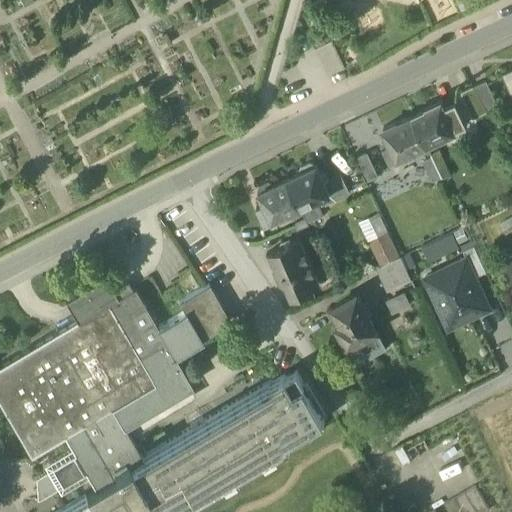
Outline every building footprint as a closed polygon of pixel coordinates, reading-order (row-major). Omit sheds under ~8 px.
[(511,95),(511,67),(501,72),(511,95)] [(485,79),(472,86),(486,111),(498,105),(485,79)] [(472,117),(486,111),(472,86),(460,91),(472,117)] [(454,130),(454,129),(444,109),(443,105),(441,101),(440,101),(439,100),(426,107),(411,114),(425,144),(454,130)] [(455,100),(443,105),(444,109),(457,103),(455,100)] [(457,103),(444,109),(454,129),(466,124),(457,103)] [(425,144),(411,114),(397,121),(397,120),(384,126),(384,127),(384,128),(390,141),(384,144),(391,160),(425,144)] [(430,155),(432,159),(441,178),(442,180),(450,176),(439,151),(430,155)] [(355,159),(366,183),(379,177),(368,153),(355,159)] [(432,182),(441,178),(432,159),(423,163),(432,182)] [(301,172),(287,179),(300,207),(319,198),(322,204),(334,199),(325,180),(318,165),(316,165),(315,162),(311,161),(302,165),(300,169),(301,172)] [(325,180),(334,199),(349,192),(341,173),(325,180)] [(265,224),(288,213),(300,207),(287,179),(275,185),(273,182),(269,180),(260,184),(258,189),(260,191),(259,192),(263,202),(257,205),(265,224)] [(309,225),(300,207),(288,213),(295,227),(297,231),(309,225)] [(358,219),(376,262),(396,253),(378,211),(358,219)] [(286,281),(292,295),(302,290),(319,282),(299,238),(270,251),(274,260),(276,261),(274,265),(280,279),(286,281)] [(466,257),(475,277),(486,271),(474,246),(463,251),(466,257)] [(384,264),(394,285),(411,278),(400,256),(384,264)] [(464,319),(489,307),(475,277),(466,257),(424,277),(442,315),(458,307),(464,319)] [(63,300),(75,319),(78,321),(116,297),(111,288),(104,276),(63,300)] [(125,279),(111,288),(116,297),(131,288),(125,279)] [(183,310),(156,326),(173,355),(189,346),(188,344),(186,341),(197,334),(200,338),(229,320),(208,283),(178,301),(183,310)] [(153,511),(159,508),(161,511),(323,416),(296,371),(285,377),(283,373),(141,456),(123,426),(191,386),(179,366),(173,355),(156,326),(145,308),(133,288),(131,288),(116,297),(78,321),(75,319),(0,362),(0,406),(28,454),(62,434),(68,445),(41,461),(45,469),(34,476),(35,495),(36,495),(54,484),(57,489),(84,473),(91,485),(44,511),(153,511)] [(346,345),(353,359),(366,352),(368,356),(383,348),(383,349),(385,348),(356,295),(332,309),(340,325),(336,327),(337,330),(334,334),(340,345),(346,345)] [(388,303),(392,314),(409,307),(405,296),(388,303)] [(458,307),(442,315),(448,327),(464,319),(458,307)] [(186,341),(188,344),(200,338),(197,334),(186,341)] [(450,511),(481,511),(489,508),(475,484),(444,502),(450,511)]
